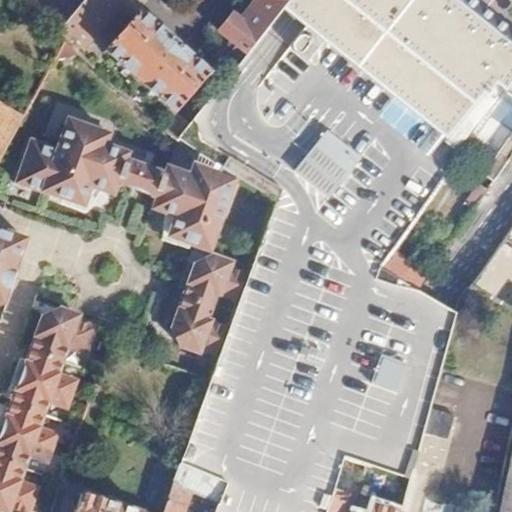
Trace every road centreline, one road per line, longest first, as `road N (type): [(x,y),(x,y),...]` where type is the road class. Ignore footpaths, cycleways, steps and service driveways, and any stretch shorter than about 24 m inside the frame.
road 1 (unknown): [(302,239),(239,426),(241,448),(268,467),(290,462),(309,435)]
road 2 (unknown): [(309,435),(378,429),(394,416),(426,343),(415,309),(364,291)]
road 3 (unknown): [(361,230),(387,187),(382,144),(283,81)]
road 4 (unknown): [(235,96),(221,114),(229,142),(253,175),(291,200),(302,239)]
road 5 (unknown): [(309,435),(364,291)]
road 6 (unknown): [(0,394),(51,261)]
